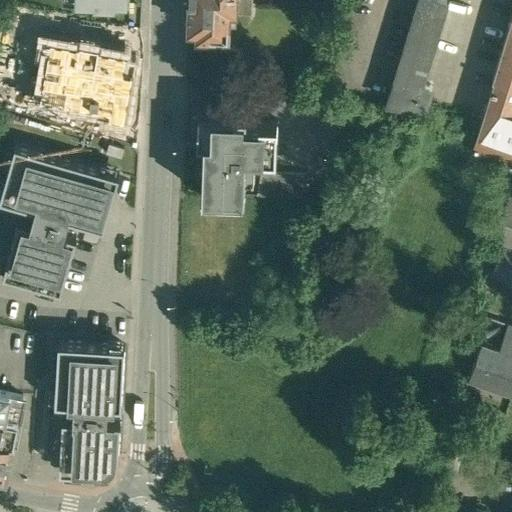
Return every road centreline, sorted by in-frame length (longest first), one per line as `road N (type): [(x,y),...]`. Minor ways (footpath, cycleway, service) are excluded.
road 1 (secondary): [(163,0),(150,339)]
road 2 (secondary): [(165,495),(161,385),(150,339)]
road 3 (secondary): [(150,339),(130,491)]
